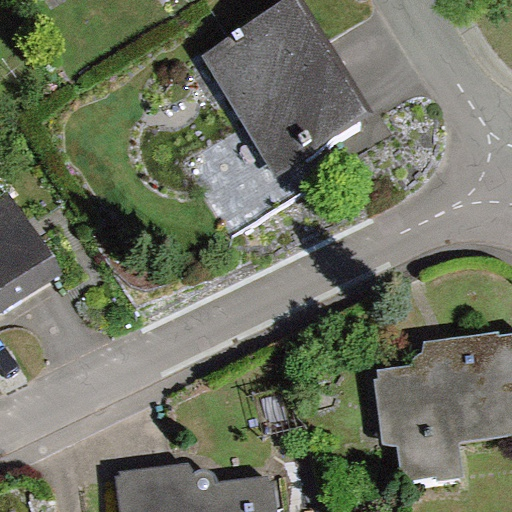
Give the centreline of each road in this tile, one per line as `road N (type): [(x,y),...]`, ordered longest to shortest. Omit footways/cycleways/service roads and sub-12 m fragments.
road 1 (residential): [(0,423),(511,178)]
road 2 (residential): [(409,0),(511,169)]
